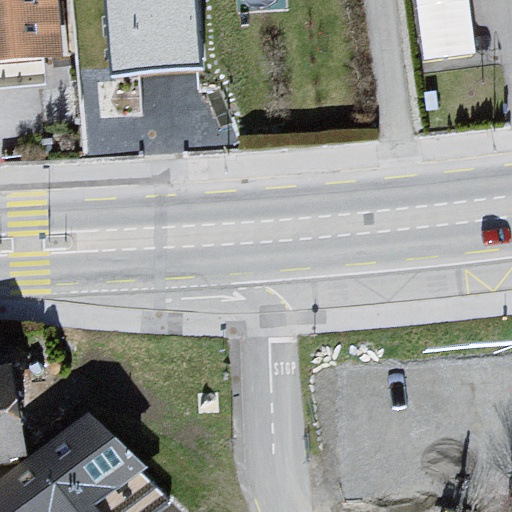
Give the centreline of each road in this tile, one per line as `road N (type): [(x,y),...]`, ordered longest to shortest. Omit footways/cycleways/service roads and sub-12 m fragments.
road 1 (residential): [(267,230),(272,465),(287,511)]
road 2 (primary): [(267,230),(0,244)]
road 3 (primary): [(511,204),(267,230)]
